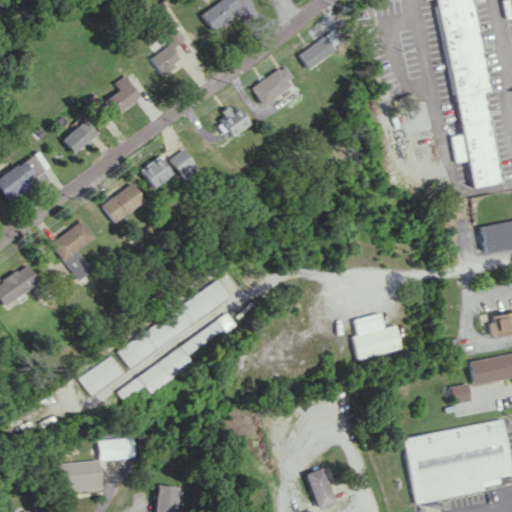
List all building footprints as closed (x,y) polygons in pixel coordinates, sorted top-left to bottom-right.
[(216,0),(198,14),(211,31),(230,16),(227,12),(238,3),(235,0),(216,0)] [(496,182),(482,91),(485,90),(471,0),(433,0),(454,134),(447,135),(451,162),(464,159),(468,187),(496,182)] [(148,57),(159,74),(179,60),(170,47),(183,38),(171,22),(159,30),(168,43),(148,57)] [(294,53),(304,68),(331,50),(321,35),(294,53)] [(291,80),(280,64),(247,87),(259,103),(291,80)] [(116,112),(139,95),(123,74),(111,83),(117,90),(106,98),(116,112)] [(226,137),(246,123),(232,103),(219,113),(223,118),(216,123),(226,137)] [(72,153),(95,132),(82,118),(59,139),(72,153)] [(166,158),(180,178),(195,168),(181,148),(166,158)] [(0,173),(0,194),(5,201),(27,184),(25,182),(41,170),(29,153),(0,173)] [(169,174),(159,158),(139,170),(149,187),(169,174)] [(108,221),(141,201),(130,183),(97,202),(108,221)] [(511,218),(511,244),(482,250),(477,225),(511,218)] [(73,249),(90,237),(77,219),(45,243),(73,280),(88,269),(73,249)] [(0,304),(34,281),(23,264),(0,278),(0,304)] [(213,278),(112,350),(124,366),(224,294),(213,278)] [(511,331),(511,310),(486,315),(490,336),(511,331)] [(394,323),(349,335),(355,358),(400,346),(394,323)] [(511,351),(466,360),(471,383),(510,375),(511,380),(511,379),(511,351)] [(117,371),(105,354),(74,377),(86,393),(117,371)] [(466,382),(449,385),(451,401),(469,398),(466,382)] [(412,503),(399,437),(501,417),(511,473),(497,476),(498,481),(482,485),(483,489),(412,503)] [(132,456),(129,436),(93,441),(96,461),(132,456)] [(56,461),(57,491),(96,489),(95,460),(56,461)] [(303,472),(314,508),(332,502),(321,467),(303,472)] [(152,511),(174,511),(175,485),(154,484),(152,511)]
